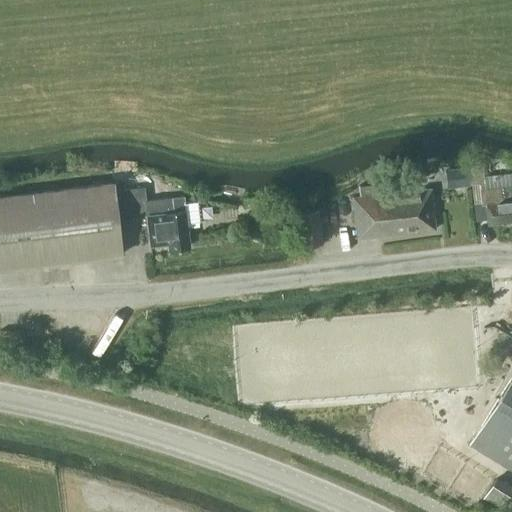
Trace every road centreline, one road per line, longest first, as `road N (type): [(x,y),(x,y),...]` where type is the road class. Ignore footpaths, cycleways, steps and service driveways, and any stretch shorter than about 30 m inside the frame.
road 1 (unclassified): [(511,257),(0,301)]
road 2 (primary): [(356,511),(192,447),(0,397)]
